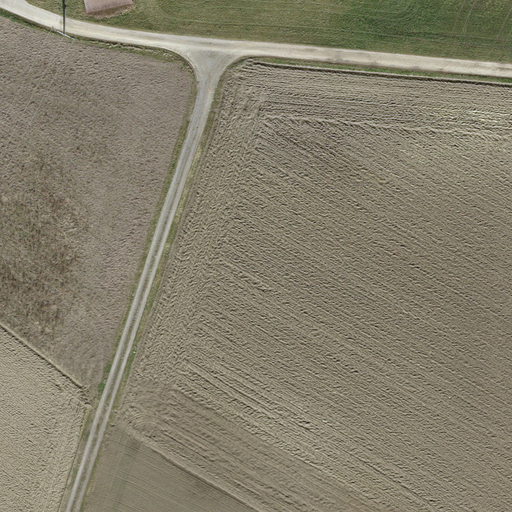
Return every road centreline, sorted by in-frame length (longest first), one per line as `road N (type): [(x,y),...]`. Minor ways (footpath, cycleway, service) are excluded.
road 1 (track): [(0,2),(56,27),(226,54),(511,77)]
road 2 (track): [(226,54),(76,511)]
